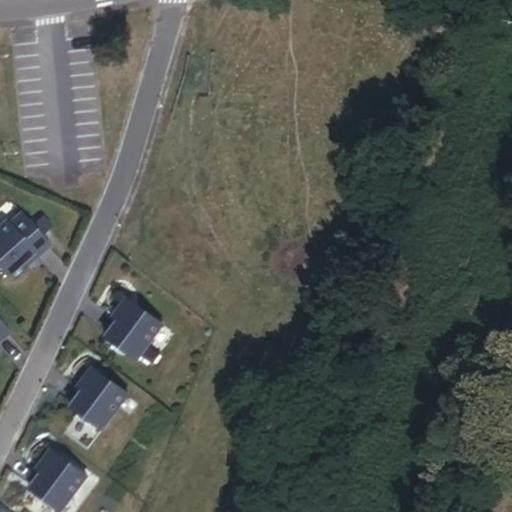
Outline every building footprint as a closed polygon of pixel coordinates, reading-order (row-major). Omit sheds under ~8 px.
[(0,268),(0,286),(17,305),(34,290),(43,281),(46,285),(59,274),(30,241),(17,252),(14,249),(3,260),(6,263),(0,268)] [(37,293),(46,285),(43,281),(34,290),(37,293)] [(157,341),(137,325),(134,329),(154,344),(157,341)] [(128,348),(116,365),(147,388),(173,353),(157,341),(154,344),(134,329),(123,344),(128,348)] [(0,369),(1,368),(5,372),(17,361),(0,341),(0,369)] [(103,395),(100,399),(120,414),(123,411),(103,395)] [(120,414),(100,399),(89,414),(94,418),(81,434),(112,458),(139,423),(123,411),(120,414)] [(62,478),(59,482),(79,497),(82,493),(62,478)] [(79,497),(59,482),(48,496),(53,500),(44,511),(92,511),(98,505),(82,493),(79,497)]
